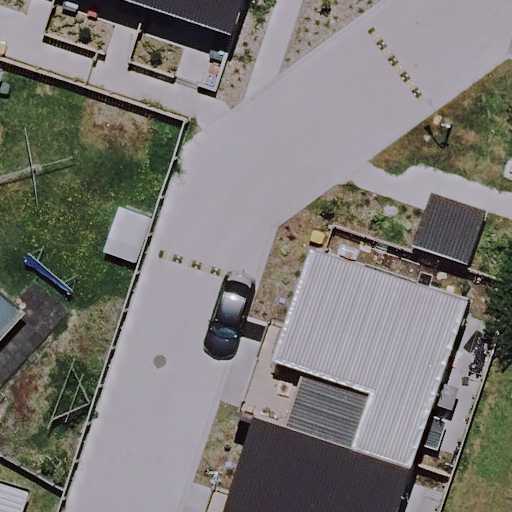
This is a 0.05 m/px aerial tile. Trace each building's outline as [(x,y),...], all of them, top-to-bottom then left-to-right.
[(173,20),(125,0),(106,0),(81,63),(145,89),(173,20)] [(511,0),(231,0),(207,73),(511,174),(511,0)] [(337,181),(214,146),(184,253),(307,288),(337,181)] [(0,340),(26,309),(0,288),(0,340)] [(464,436),(222,353),(167,511),(355,511),(369,471),(443,497),(464,436)] [(0,511),(28,511),(34,495),(0,483),(0,511)]
